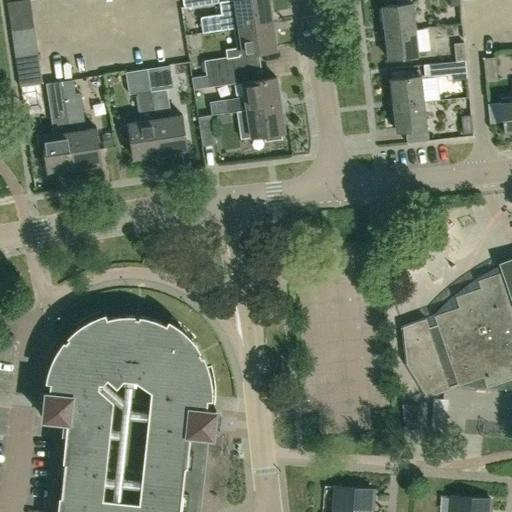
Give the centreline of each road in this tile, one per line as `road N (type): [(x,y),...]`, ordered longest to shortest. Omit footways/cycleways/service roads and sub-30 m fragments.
road 1 (residential): [(269,511),(236,198)]
road 2 (residential): [(236,198),(0,238)]
road 3 (residential): [(48,293),(30,349),(14,511)]
road 4 (residential): [(338,187),(310,0)]
road 5 (residential): [(511,171),(338,187)]
